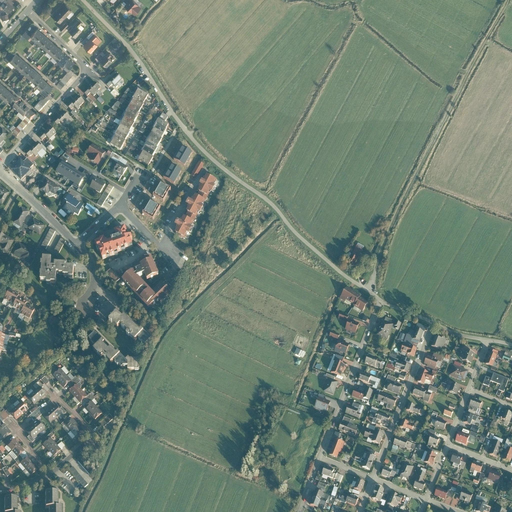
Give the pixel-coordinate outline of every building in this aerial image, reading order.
[(9,13),(14,7),(12,5),(14,3),(10,0),(6,0),(3,3),(6,5),(3,8),(9,13)] [(141,8),(132,0),(131,0),(125,7),(134,15),(141,8)] [(60,22),(71,10),(64,3),(52,15),(60,22)] [(68,30),(75,36),(81,29),(77,26),(82,22),(79,20),(68,30)] [(62,30),(68,24),(65,21),(59,28),(62,30)] [(36,40),(43,33),(37,28),(31,35),(36,40)] [(36,40),(41,45),(48,38),(43,33),(36,40)] [(83,45),(90,52),(97,44),(100,40),(94,34),(83,45)] [(53,42),(48,38),(41,45),(46,50),(53,42)] [(53,42),(46,50),(52,55),(58,47),(53,42)] [(58,47),(52,55),(57,59),(63,53),(64,52),(58,47)] [(99,60),(105,66),(111,61),(108,57),(110,55),(106,51),(104,53),(105,54),(99,60)] [(14,64),(21,58),(16,53),(9,60),(14,64)] [(68,58),(63,53),(57,59),(56,60),(62,65),(68,58)] [(14,64),(19,69),(26,62),(21,58),(14,64)] [(68,58),(62,65),(67,70),(73,63),(68,58)] [(31,67),(26,62),(19,69),(25,74),(31,67)] [(31,67),(25,74),(30,78),(37,72),(31,67)] [(61,88),(74,73),(69,69),(56,84),(61,88)] [(42,76),(37,72),(30,78),(35,83),(41,77),(42,76)] [(117,85),(122,80),(116,74),(112,78),(111,78),(105,84),(109,88),(112,84),(116,88),(118,86),(117,85)] [(47,82),(41,77),(35,83),(34,84),(40,89),(47,82)] [(46,94),(52,87),(47,82),(40,89),(46,94)] [(95,94),(100,89),(94,82),(83,92),(87,96),(90,93),(94,96),(96,94),(95,94)] [(9,91),(3,87),(0,90),(0,96),(3,99),(9,91)] [(111,93),(115,97),(119,94),(115,89),(111,93)] [(136,94),(146,100),(148,96),(138,90),(136,94)] [(14,96),(9,91),(3,99),(8,103),(14,96)] [(39,112),(53,97),(48,93),(34,108),(39,112)] [(121,103),(123,105),(129,96),(125,93),(119,102),(117,101),(112,109),(116,111),(121,103)] [(136,94),(133,98),(134,98),(143,104),(146,100),(136,94)] [(20,101),(14,96),(8,103),(14,108),(20,101)] [(79,107),(84,102),(78,96),(74,100),(73,100),(67,106),(71,110),(74,106),(78,110),(80,108),(79,107)] [(131,103),(141,109),(144,104),(143,104),(134,98),(131,103)] [(25,106),(20,101),(14,108),(13,109),(18,113),(25,106)] [(131,103),(129,107),(129,108),(139,113),(141,109),(131,103)] [(25,106),(18,113),(24,118),(30,111),(25,106)] [(126,112),(137,118),(139,113),(129,108),(126,112)] [(36,115),(30,111),(24,118),(25,119),(27,117),(31,121),(36,115)] [(70,118),(64,112),(60,116),(59,116),(53,122),(57,125),(60,122),(64,126),(66,124),(65,123),(70,118)] [(126,112),(124,117),(134,122),(137,118),(126,112)] [(159,119),(165,122),(168,116),(162,113),(159,119)] [(13,132),(17,136),(31,121),(27,117),(25,119),(13,132)] [(122,121),(132,127),(135,123),(134,122),(124,117),(122,121)] [(169,125),(159,119),(156,124),(157,124),(166,129),(169,125)] [(122,121),(119,126),(120,126),(130,132),(132,127),(122,121)] [(154,129),(164,134),(167,130),(166,129),(157,124),(154,129)] [(118,130),(128,136),(130,132),(120,126),(118,130)] [(56,133),(49,128),(46,132),(45,131),(39,138),(42,141),(46,136),(49,140),(56,133)] [(0,144),(8,135),(1,129),(0,130),(0,144)] [(164,134),(154,129),(152,133),(161,139),(164,134)] [(118,130),(115,135),(116,135),(125,141),(128,136),(118,130)] [(149,138),(159,144),(162,139),(161,139),(152,133),(149,138)] [(113,140),(123,146),(126,141),(125,141),(116,135),(113,140)] [(157,148),(159,144),(149,138),(147,143),(157,148)] [(131,150),(136,151),(139,141),(134,139),(131,150)] [(123,146),(113,140),(110,145),(120,151),(123,146)] [(42,149),(36,143),(31,148),(25,153),(29,157),(32,154),(35,157),(42,149)] [(145,147),(155,153),(157,148),(147,143),(145,147)] [(105,153),(93,145),(87,154),(93,157),(90,161),(98,166),(105,153)] [(145,147),(142,151),(143,152),(152,157),(155,153),(145,147)] [(181,148),(177,154),(188,160),(189,159),(192,154),(181,148)] [(141,156),(151,162),(153,158),(152,157),(143,152),(141,156)] [(176,157),(174,161),(184,167),(187,162),(188,160),(177,154),(176,157)] [(141,156),(138,161),(148,167),(151,162),(141,156)] [(27,166),(21,160),(17,164),(16,164),(10,170),(14,174),(15,173),(16,173),(18,171),(20,173),(27,166)] [(128,168),(119,162),(113,171),(122,176),(128,168)] [(196,179),(204,165),(200,163),(192,177),(196,179)] [(62,165),(57,173),(74,183),(72,186),(77,189),(79,186),(79,187),(84,178),(81,176),(64,166),(62,164),(62,165)] [(171,166),(167,172),(177,178),(178,177),(181,172),(171,166)] [(165,175),(163,179),(174,185),(177,179),(177,178),(167,172),(165,175)] [(197,197),(206,201),(210,194),(209,194),(210,191),(213,193),(216,186),(214,185),(217,180),(208,175),(206,178),(205,178),(203,181),(202,180),(200,184),(201,185),(199,187),(200,188),(198,192),(199,192),(197,197)] [(95,179),(90,187),(94,190),(95,189),(97,190),(97,191),(100,193),(105,185),(95,179)] [(29,188),(35,185),(31,180),(26,183),(29,188)] [(60,188),(46,180),(43,184),(40,190),(39,191),(47,195),(49,192),(55,196),(56,195),(58,197),(62,191),(59,189),(60,188)] [(157,190),(153,196),(163,203),(166,197),(167,196),(168,195),(171,190),(160,184),(157,190)] [(101,207),(113,188),(109,185),(97,205),(101,207)] [(8,193),(0,188),(0,204),(2,206),(8,193)] [(81,210),(83,207),(73,200),(74,198),(69,195),(64,202),(67,204),(66,206),(67,206),(65,209),(66,210),(65,211),(73,216),(74,215),(78,217),(82,210),(81,210)] [(185,219),(194,223),(199,215),(198,215),(199,213),(201,214),(204,207),(203,206),(206,201),(197,197),(196,196),(194,200),(193,200),(192,202),(189,201),(186,206),(189,207),(188,209),(189,210),(187,213),(188,214),(185,219)] [(146,208),(142,214),(153,220),(156,215),(157,214),(157,213),(160,208),(150,202),(146,208)] [(89,211),(87,214),(92,217),(94,214),(99,217),(101,213),(88,204),(85,208),(89,211)] [(22,224),(29,212),(21,208),(13,223),(20,227),(21,227),(22,224)] [(177,231),(175,235),(185,240),(188,235),(189,236),(193,229),(191,228),(194,223),(185,219),(184,218),(183,222),(182,221),(181,223),(178,222),(175,227),(178,228),(177,231)] [(44,226),(33,220),(28,229),(39,235),(44,226)] [(46,250),(55,232),(50,229),(41,247),(46,250)] [(107,245),(106,243),(105,243),(104,240),(99,241),(100,243),(94,245),(97,253),(99,253),(102,261),(118,255),(117,254),(125,251),(125,250),(132,247),(131,242),(133,241),(131,237),(127,239),(126,237),(128,237),(125,229),(114,233),(116,239),(110,242),(111,244),(107,245)] [(14,241),(0,234),(0,244),(3,245),(0,250),(0,251),(5,254),(8,248),(9,249),(14,241)] [(59,254),(65,241),(61,239),(54,252),(59,254)] [(34,252),(18,244),(14,252),(22,256),(21,258),(28,262),(29,263),(31,258),(34,252)] [(356,247),(352,255),(358,258),(362,250),(356,247)] [(352,255),(348,262),(351,263),(350,265),(351,265),(352,266),(353,266),(354,265),(358,258),(352,255)] [(159,277),(151,257),(138,263),(141,270),(135,272),(137,276),(135,277),(134,273),(131,273),(122,283),(149,310),(155,305),(158,305),(159,303),(161,305),(171,295),(169,293),(172,289),(166,282),(153,294),(137,279),(144,276),(146,282),(159,277)] [(67,266),(54,264),(54,269),(51,268),(52,260),(42,259),(41,264),(40,264),(40,267),(40,274),(39,274),(39,278),(39,283),(45,283),(45,286),(50,286),(50,285),(56,285),(56,275),(59,275),(58,276),(62,276),(62,278),(68,278),(68,280),(73,280),(74,269),(67,268),(67,266)] [(119,280),(112,269),(106,273),(114,284),(119,280)] [(110,287),(106,291),(123,308),(127,303),(110,287)] [(346,289),(340,299),(344,302),(346,300),(354,305),(354,306),(360,297),(346,289)] [(8,304),(13,294),(9,292),(3,301),(8,304)] [(17,299),(18,297),(13,294),(8,304),(13,306),(17,299)] [(360,297),(354,306),(355,307),(362,311),(362,312),(368,304),(359,298),(360,297)] [(16,311),(21,302),(17,299),(13,306),(11,309),(16,311)] [(25,306),(26,304),(21,302),(16,311),(21,314),(25,306)] [(24,318),(29,309),(25,306),(21,314),(19,316),(24,318)] [(28,321),(34,311),(29,309),(24,318),(28,321)] [(123,319),(117,313),(108,322),(118,330),(120,327),(127,334),(126,336),(135,343),(137,341),(145,348),(152,340),(141,331),(140,332),(124,318),(123,319)] [(349,321),(346,330),(355,333),(359,325),(349,321)] [(381,321),(376,336),(384,339),(386,335),(389,336),(392,326),(384,322),(381,321)] [(407,335),(405,340),(411,342),(418,345),(423,332),(416,329),(415,333),(413,337),(408,336),(407,335)] [(105,345),(95,335),(88,341),(96,349),(92,352),(98,358),(97,359),(100,361),(102,359),(111,367),(113,363),(121,371),(123,369),(128,369),(128,372),(139,371),(139,360),(130,360),(129,358),(125,362),(118,355),(117,356),(111,350),(109,352),(104,346),(105,345)] [(435,337),(431,347),(442,351),(446,340),(442,338),(441,340),(435,337)] [(339,340),(334,352),(340,354),(341,352),(346,354),(349,346),(344,344),(345,342),(339,340)] [(403,345),(401,352),(413,357),(416,350),(403,345)] [(294,355),(303,358),(306,352),(297,349),(294,355)] [(487,364),(494,367),(500,352),(495,350),(494,354),(492,353),(487,364)] [(478,354),(470,351),(465,363),(473,366),(478,354)] [(434,355),(433,358),(438,360),(437,362),(440,363),(442,358),(434,355)] [(335,356),(333,362),(335,362),(342,365),(344,359),(336,356),(335,356)] [(383,362),(369,357),(366,364),(380,369),(383,362)] [(427,357),(424,364),(429,366),(429,368),(434,370),(437,362),(438,360),(433,358),(432,359),(427,357)] [(393,360),(391,366),(401,370),(401,371),(407,373),(410,367),(403,364),(403,365),(397,363),(397,362),(393,360)] [(331,373),(340,377),(344,366),(342,365),(335,362),(331,373)] [(471,372),(454,366),(450,377),(466,383),(471,372)] [(53,375),(58,381),(66,375),(61,368),(53,375)] [(422,371),(417,382),(423,385),(424,383),(428,385),(429,385),(430,382),(431,382),(434,376),(428,374),(428,373),(422,371)] [(378,380),(363,374),(360,381),(375,387),(378,380)] [(487,378),(485,386),(490,387),(492,382),(503,386),(500,391),(506,393),(511,380),(495,374),(493,380),(487,378)] [(66,375),(58,381),(64,388),(72,381),(71,380),(66,375)] [(451,380),(445,378),(443,384),(449,386),(451,380)] [(329,380),(324,392),(333,395),(337,383),(333,382),(329,380)] [(390,383),(387,391),(398,395),(401,387),(394,384),(390,382),(390,383)] [(69,391),(74,397),(82,390),(77,384),(76,386),(69,391)] [(463,388),(457,385),(454,393),(460,396),(463,388)] [(39,387),(33,392),(40,400),(46,395),(41,389),(39,387)] [(433,395),(417,388),(414,395),(425,399),(424,401),(429,403),(433,395)] [(355,390),(352,397),(362,401),(363,400),(369,402),(373,392),(366,389),(364,394),(355,390)] [(82,390),(74,397),(79,403),(86,397),(87,397),(82,390)] [(40,400),(33,392),(27,398),(34,405),(40,400)] [(380,395),(377,402),(388,406),(386,409),(392,411),(393,407),(394,407),(396,400),(391,398),(390,399),(380,395)] [(318,398),(315,407),(319,409),(319,410),(324,412),(324,411),(326,412),(330,403),(318,398)] [(485,403),(474,399),(470,409),(481,413),(485,403)] [(84,408),(89,414),(97,407),(92,401),(91,403),(84,408)] [(21,402),(15,407),(22,415),(28,410),(21,402)] [(424,409),(411,404),(408,412),(421,416),(424,409)] [(55,405),(49,411),(56,418),(62,413),(59,409),(55,405)] [(10,414),(16,420),(22,415),(15,407),(9,413),(10,414)] [(97,407),(89,414),(94,420),(103,413),(97,407)] [(348,407),(345,414),(359,419),(361,415),(357,413),(358,411),(354,409),(352,408),(348,407)] [(456,413),(447,410),(445,415),(454,419),(456,413)] [(49,411),(43,416),(50,424),(56,418),(49,411)] [(376,420),(375,425),(380,427),(382,422),(387,425),(390,418),(377,413),(376,415),(375,420),(376,420)] [(114,419),(110,414),(98,424),(102,429),(114,419)] [(478,418),(468,415),(465,423),(475,427),(478,418)] [(70,431),(77,425),(72,419),(67,423),(64,425),(70,431)] [(450,424),(438,420),(435,428),(447,432),(450,424)] [(37,421),(31,426),(38,434),(44,429),(37,421)] [(416,426),(407,422),(404,429),(414,433),(416,426)] [(342,424),(339,431),(355,437),(356,433),(356,432),(351,431),(352,429),(351,429),(351,428),(348,426),(342,424)] [(77,425),(70,431),(75,438),(83,431),(77,425)] [(31,426),(26,431),(32,439),(38,434),(31,426)] [(5,438),(11,434),(5,428),(0,432),(0,435),(3,440),(5,438)] [(366,431),(364,437),(373,440),(372,442),(379,445),(383,435),(375,432),(375,434),(366,431)] [(470,437),(460,434),(457,442),(468,446),(470,438),(473,439),(474,438),(478,439),(479,435),(472,433),(470,437)] [(443,441),(433,437),(429,445),(440,449),(443,441)] [(42,445),(48,451),(56,444),(50,438),(42,445)] [(410,443),(398,438),(395,445),(408,450),(410,443)] [(504,443),(495,439),(489,454),(498,458),(504,443)] [(6,446),(11,452),(19,446),(14,440),(10,443),(6,446)] [(335,440),(329,455),(336,458),(338,454),(340,455),(344,444),(335,440)] [(56,444),(48,451),(53,457),(61,450),(56,444)] [(19,456),(24,452),(19,446),(11,452),(17,458),(19,456)] [(434,451),(428,448),(426,452),(430,453),(426,463),(435,467),(439,456),(433,454),(434,451)] [(464,457),(455,454),(452,463),(461,467),(460,469),(464,470),(466,465),(462,463),(464,457)] [(367,455),(362,468),(369,471),(372,463),(373,463),(374,462),(373,462),(374,458),(367,455)] [(25,470),(33,463),(27,457),(23,460),(20,463),(25,470)] [(96,474),(82,458),(78,462),(92,477),(96,474)] [(33,463),(25,470),(30,476),(38,469),(33,463)] [(415,468),(404,463),(399,476),(410,480),(415,468)] [(485,467),(476,463),(472,473),(475,474),(476,472),(482,474),(485,467)] [(396,471),(385,466),(382,475),(393,479),(396,471)] [(88,484),(72,467),(68,471),(84,488),(88,484)] [(338,472),(326,468),(323,475),(335,479),(338,472)] [(503,475),(492,471),(488,480),(500,484),(503,475)] [(356,490),(364,493),(367,483),(360,480),(356,490)] [(415,488),(424,492),(427,484),(418,481),(415,488)] [(316,489),(324,492),(327,485),(319,482),(316,489)] [(387,491),(378,487),(374,499),(383,502),(387,491)] [(450,493),(439,489),(437,496),(447,500),(450,493)] [(326,495),(316,491),(311,505),(320,509),(322,505),(327,507),(329,501),(324,499),(326,495)] [(475,496),(464,491),(461,500),(472,504),(475,496)] [(48,508),(58,508),(58,492),(45,492),(45,508),(48,508)] [(404,498),(393,494),(388,506),(386,505),(384,511),(387,511),(394,511),(396,508),(400,509),(404,498)] [(347,502),(358,507),(361,500),(349,495),(347,502)] [(15,511),(16,499),(3,499),(3,511),(15,511)] [(485,511),(489,504),(480,501),(476,511),(478,511),(485,511)]
